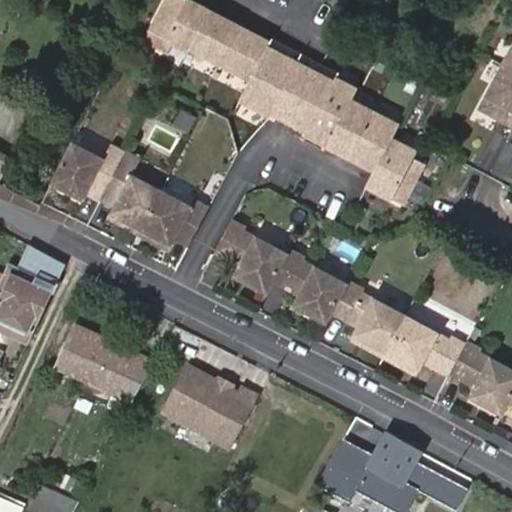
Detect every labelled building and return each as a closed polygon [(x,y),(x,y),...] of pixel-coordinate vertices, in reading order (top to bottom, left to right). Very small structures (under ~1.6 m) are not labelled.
[(269,48),(271,46),(181,0),(168,0),(143,47),(168,60),(174,48),(190,56),(192,52),(251,83),(241,102),(271,118),(272,115),(299,64),(269,48)] [(274,40),(271,46),(269,48),(299,64),(304,55),(274,40)] [(511,53),(503,71),(481,112),(511,129),(511,53)] [(319,74),(299,64),(272,115),(292,125),(319,74)] [(323,66),(319,74),(335,82),(336,79),(339,74),(323,66)] [(335,82),(319,74),(292,125),(307,134),(306,137),(377,174),(369,189),(404,207),(426,165),(411,156),(415,149),(395,139),(402,126),(352,100),(357,89),(336,79),(335,82)] [(106,159),(75,144),(55,183),(73,194),(70,199),(81,204),(85,197),(100,204),(123,163),(124,160),(109,152),(106,159)] [(140,234),(164,190),(138,176),(140,172),(123,163),(100,204),(113,211),(110,218),(140,234)] [(73,194),(55,183),(52,189),(70,199),(73,194)] [(175,245),(187,251),(209,210),(197,204),(196,206),(164,190),(140,234),(171,251),(175,245)] [(107,221),(138,238),(140,234),(110,218),(107,221)] [(247,230),(231,222),(213,256),(239,270),(236,277),(254,287),(256,283),(271,290),(272,287),(288,255),(246,233),(247,230)] [(169,255),(171,251),(140,234),(138,238),(169,255)] [(65,265),(28,245),(20,265),(20,266),(57,282),(65,265)] [(331,319),(347,286),(301,263),(302,259),(289,253),(288,255),(272,287),(301,302),(297,309),(314,317),(315,313),(330,321),(331,319)] [(20,265),(10,261),(4,274),(0,283),(0,313),(34,330),(53,289),(18,272),(20,266),(20,265)] [(53,289),(57,282),(20,266),(18,272),(53,289)] [(256,283),(254,287),(268,294),(271,290),(256,283)] [(361,294),(347,286),(331,319),(357,332),(353,339),(387,358),(405,322),(359,298),(361,294)] [(0,330),(27,343),(34,330),(0,313),(0,330)] [(314,317),(328,325),(330,321),(315,313),(314,317)] [(448,345),(405,322),(387,358),(415,373),(419,366),(450,382),(451,380),(466,349),(450,341),(448,345)] [(132,403),(154,363),(76,327),(58,368),(132,403)] [(351,344),(385,363),(387,358),(353,339),(351,344)] [(509,415),(511,408),(511,372),(479,355),(481,352),(468,345),(466,349),(451,380),(477,393),(472,402),(491,411),(494,407),(509,415)] [(387,358),(385,363),(413,378),(415,373),(387,358)] [(233,442),(261,390),(246,382),(243,387),(234,383),(220,375),(191,360),(166,407),(233,442)] [(237,377),(223,370),(220,375),(234,383),(237,377)] [(491,411),(507,419),(509,415),(494,407),(491,411)] [(455,511),(466,492),(415,464),(420,455),(384,436),(372,458),(341,442),(324,473),(323,474),(315,487),(348,505),(354,493),(389,511),(406,511),(417,493),(454,511),(455,511)] [(83,485),(61,474),(56,485),(78,495),(83,485)] [(40,487),(29,510),(34,511),(74,511),(79,505),(40,487)]
